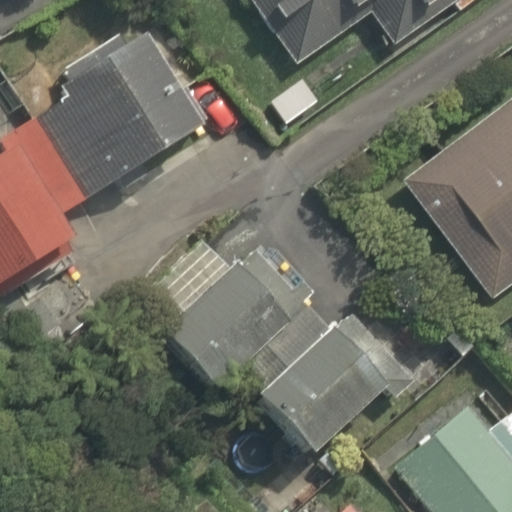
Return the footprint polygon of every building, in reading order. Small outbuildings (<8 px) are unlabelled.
[(232,0),(285,74),(374,11),(402,51),(473,0),(232,0)] [(192,165),(141,66),(41,118),(92,217),(192,165)] [(504,303),(511,296),(511,108),(414,182),(504,303)] [(10,176),(0,180),(0,298),(55,273),(10,176)] [(242,400),(338,335),(282,254),(171,330),(226,411),(242,400)] [(400,381),(359,321),(338,335),(313,352),(242,400),(283,461),(400,381)] [(511,511),(511,429),(509,431),(485,398),(392,466),(425,511),(511,511)]
